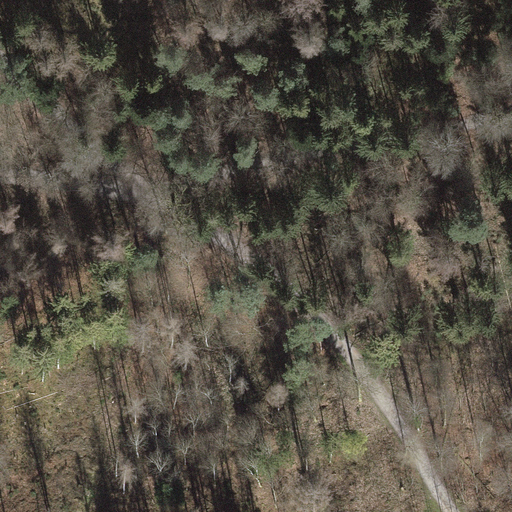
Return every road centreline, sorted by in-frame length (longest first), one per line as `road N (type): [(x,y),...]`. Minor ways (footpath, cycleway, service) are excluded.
road 1 (track): [(140,185),(316,325),(451,511)]
road 2 (track): [(511,120),(140,185)]
road 3 (track): [(0,59),(140,185)]
road 4 (track): [(0,176),(140,185)]
